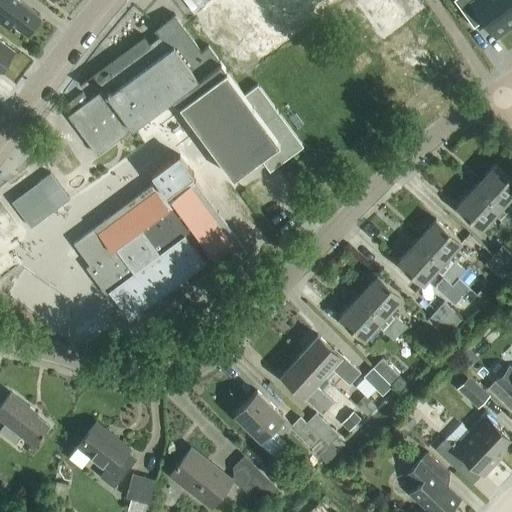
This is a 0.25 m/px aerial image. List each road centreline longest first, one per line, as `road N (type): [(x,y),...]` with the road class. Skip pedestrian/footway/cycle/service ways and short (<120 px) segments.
road 1 (residential): [(500,93),(416,149),(222,346),(192,366),(120,375),(0,343)]
road 2 (residential): [(0,132),(104,0)]
